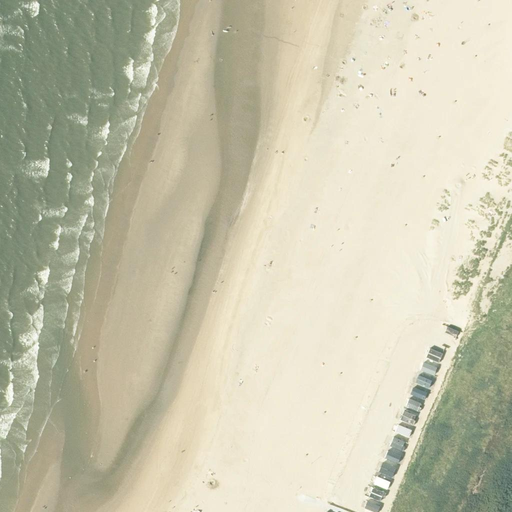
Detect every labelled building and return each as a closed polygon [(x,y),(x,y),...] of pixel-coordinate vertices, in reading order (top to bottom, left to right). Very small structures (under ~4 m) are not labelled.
[(438,362),(441,352),(427,348),(425,358),(438,362)] [(423,362),(419,370),(431,375),(434,367),(423,362)] [(428,388),(431,379),(417,374),(414,382),(428,388)] [(413,386),(409,393),(423,399),(426,392),(413,386)] [(408,397),(405,405),(416,410),(420,402),(408,397)] [(400,420),(412,424),(415,414),(403,410),(400,420)] [(397,424),(394,431),(408,437),(411,429),(397,424)] [(393,436),(389,446),(401,451),(405,440),(393,436)] [(384,457),(397,463),(401,455),(388,449),(384,457)] [(378,472),(391,477),(396,467),(383,462),(378,472)] [(387,489),(390,481),(377,476),(374,484),(387,489)] [(381,502),(384,492),(372,488),(369,498),(381,502)] [(365,502),(363,510),(369,511),(376,511),(378,505),(365,502)]
